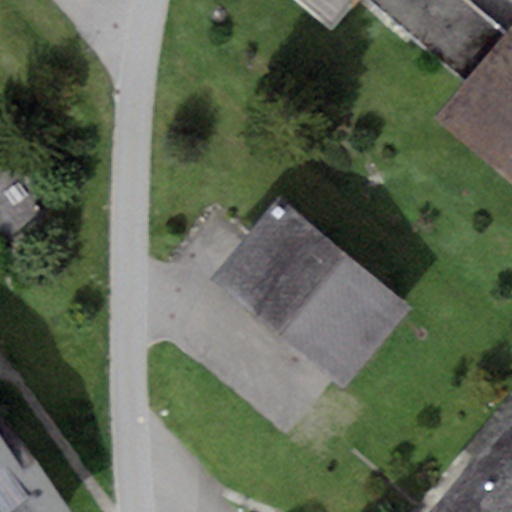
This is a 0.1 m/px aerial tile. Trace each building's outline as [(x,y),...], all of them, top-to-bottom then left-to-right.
[(352,0),(303,0),(332,24),(352,0)] [(511,29),(438,119),(511,179),(511,29)] [(410,306),(279,197),(210,279),(341,388),(410,306)] [(511,511),(511,414),(432,511),(511,511)] [(0,511),(70,511),(0,416),(0,511)]
